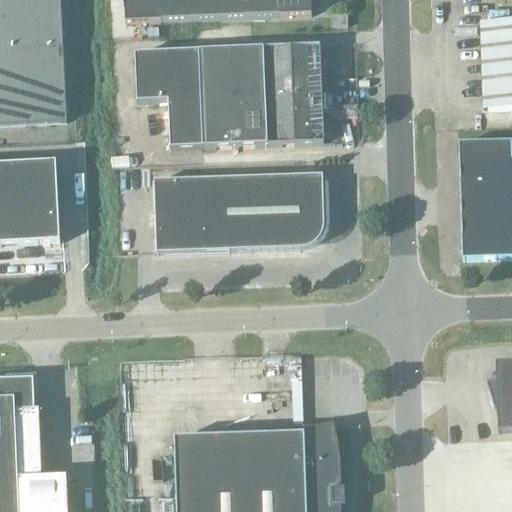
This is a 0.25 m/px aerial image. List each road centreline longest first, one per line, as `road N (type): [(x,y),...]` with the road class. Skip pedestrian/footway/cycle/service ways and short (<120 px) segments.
road 1 (unclassified): [(0,331),(405,314)]
road 2 (unclassified): [(405,314),(396,0)]
road 3 (unclassified): [(412,511),(405,314)]
